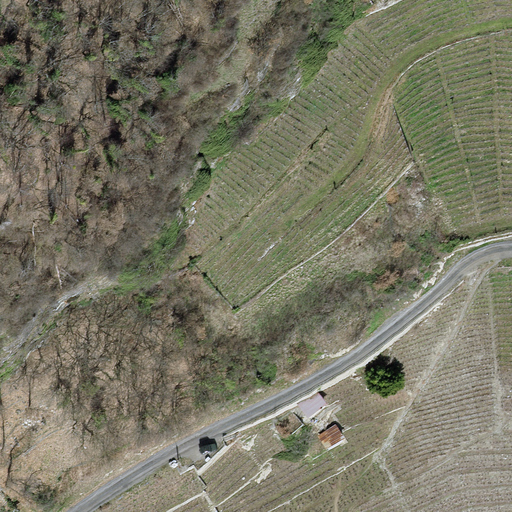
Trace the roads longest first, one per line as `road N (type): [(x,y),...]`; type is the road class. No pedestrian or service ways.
road 1 (track): [(511,252),(464,271),(343,365),(90,511)]
road 2 (track): [(511,20),(418,49),(376,96),(349,165),(268,235)]
